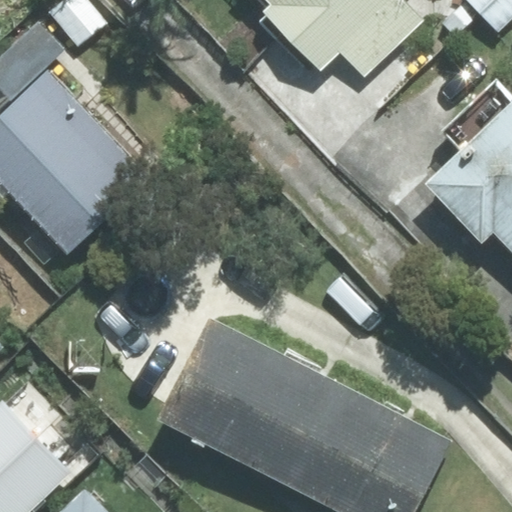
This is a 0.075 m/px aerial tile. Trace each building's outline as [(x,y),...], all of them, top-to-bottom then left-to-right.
[(87,0),(63,0),(47,15),(79,49),(108,21),(87,0)] [(259,0),(268,9),(265,11),(268,14),(260,21),(306,68),(314,61),(321,69),(340,51),(364,76),(432,10),(431,2),(429,0),(259,0)] [(511,0),(469,0),(498,30),(511,16),(511,0)] [(38,23),(0,59),(0,85),(11,97),(62,48),(38,23)] [(49,73),(0,118),(0,180),(68,253),(148,179),(49,73)] [(511,102),(495,84),(443,133),(462,154),(431,183),(483,237),(493,228),(511,248),(511,102)] [(162,421),(282,481),(332,382),(212,322),(162,421)] [(411,511),(448,442),(332,382),(282,481),(343,511),(411,511)] [(2,404),(0,405),(0,511),(24,511),(67,472),(2,404)] [(103,511),(85,492),(63,511),(103,511)]
